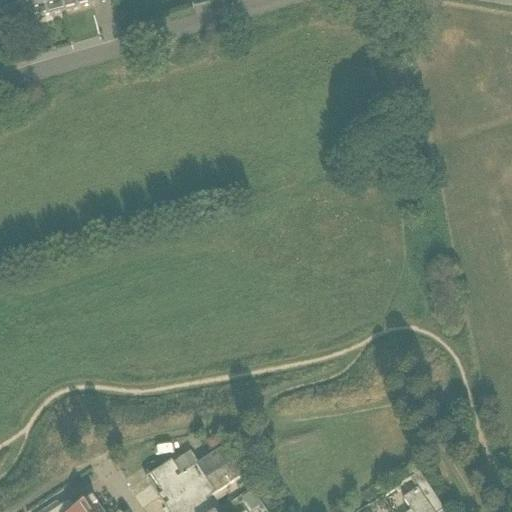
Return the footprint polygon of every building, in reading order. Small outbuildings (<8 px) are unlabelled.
[(24,0),(30,24),(65,15),(60,0),(24,0)] [(60,0),(65,15),(94,8),(91,0),(60,0)] [(221,446),(215,437),(206,443),(213,452),(221,446)] [(222,451),(197,467),(181,477),(172,463),(150,477),(162,496),(158,498),(165,509),(232,465),(222,451)] [(241,479),(232,465),(165,509),(167,511),(212,511),(206,503),(241,479)] [(432,511),(444,511),(420,475),(410,481),(417,492),(418,491),(432,511)] [(432,511),(418,491),(417,492),(403,501),(410,511),(432,511)] [(253,492),(242,500),(250,511),(255,511),(263,507),(253,492)] [(100,511),(93,501),(77,511),(70,502),(62,508),(59,503),(44,511),(100,511)]
